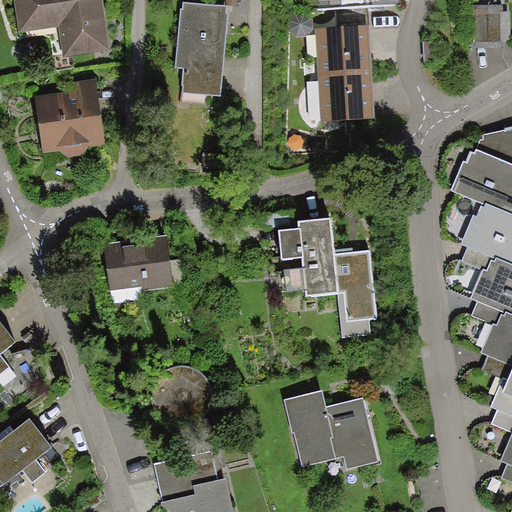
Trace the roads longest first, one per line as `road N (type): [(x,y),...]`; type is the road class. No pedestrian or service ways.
road 1 (residential): [(416,140),(295,184),(98,205),(32,241)]
road 2 (residential): [(463,511),(416,140)]
road 3 (residential): [(32,241),(124,511)]
road 4 (residential): [(436,122),(411,67),(423,0)]
